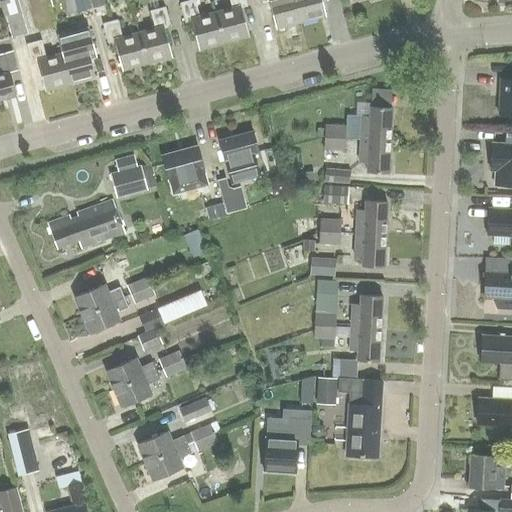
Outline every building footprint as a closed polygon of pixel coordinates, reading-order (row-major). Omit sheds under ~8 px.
[(20,0),(3,0),(12,35),(27,31),(20,0)] [(86,0),(71,0),(75,12),(88,8),(86,0)] [(225,42),(217,11),(199,16),(195,0),(190,0),(181,3),(186,22),(193,20),(200,49),(225,42)] [(217,11),(225,42),(250,36),(242,7),(248,6),(246,0),(230,0),(233,7),(217,11)] [(295,0),(261,0),(262,1),(266,0),(267,0),(276,29),(301,22),(295,0)] [(295,0),(301,22),(326,16),(322,2),(328,0),(295,0)] [(140,31),(148,63),(173,56),(165,27),(171,25),(166,7),(151,10),(156,27),(140,31)] [(148,63),(140,31),(123,36),(119,19),(104,23),(109,42),(115,40),(123,69),(148,63)] [(62,52),(71,83),(97,76),(89,48),(95,46),(89,27),(74,31),(78,47),(62,52)] [(71,83),(62,52),(47,56),(42,39),(27,43),(33,63),(39,61),(47,90),(71,83)] [(9,72),(17,69),(12,50),(0,53),(0,70),(1,74),(0,73),(0,98),(15,94),(9,72)] [(511,79),(499,79),(497,114),(511,114),(511,79)] [(362,139),(391,140),(392,108),(371,107),(371,115),(363,115),(362,139)] [(326,138),(346,138),(346,126),(326,126),(326,138)] [(253,131),(219,141),(225,160),(227,160),(233,184),(260,176),(254,154),(259,153),(253,131)] [(511,186),(511,131),(505,132),(505,144),(492,144),(490,170),(494,171),(493,186),(511,186)] [(268,135),(261,137),(264,148),(271,146),(268,135)] [(345,150),(346,138),(326,138),(325,150),(345,150)] [(389,173),(391,140),(362,139),(361,162),(368,162),(368,172),(389,173)] [(200,193),(219,188),(213,168),(204,170),(198,146),(163,155),(169,179),(195,173),(200,193)] [(153,184),(148,165),(111,174),(117,198),(148,190),(147,186),(153,184)] [(348,170),(323,168),(322,183),(347,185),(348,170)] [(312,172),(291,174),(293,184),(314,181),(312,172)] [(347,186),(323,185),(322,204),(346,205),(347,186)] [(243,199),(223,204),(225,214),(246,208),(243,199)] [(69,218),(68,215),(47,223),(56,248),(78,240),(81,248),(122,233),(111,200),(76,213),(77,216),(69,218)] [(356,233),(386,234),(387,202),(366,201),(366,210),(358,209),(356,233)] [(209,205),(202,207),(205,218),(223,213),(220,202),(209,205)] [(511,209),(488,208),(487,234),(493,235),(493,243),(507,244),(507,236),(511,235),(511,209)] [(320,231),(340,232),(341,220),(321,219),(320,231)] [(197,230),(183,236),(192,258),(207,252),(197,230)] [(340,244),(340,232),(320,231),(320,243),(340,244)] [(384,267),(386,234),(356,233),(355,256),(363,256),(363,266),(384,267)] [(333,259),(309,257),(308,274),(332,276),(333,259)] [(511,261),(511,262),(511,273),(485,272),(484,299),(492,299),(496,309),(511,310),(511,261)] [(130,293),(151,284),(147,275),(126,284),(130,293)] [(82,314),(119,298),(123,296),(119,288),(107,293),(103,283),(74,295),(82,314)] [(151,284),(130,293),(134,302),(155,293),(151,284)] [(351,327),(381,329),(382,296),(361,295),(360,304),(352,304),(351,327)] [(119,298),(82,314),(91,332),(119,320),(116,313),(128,308),(123,296),(119,298)] [(144,331),(163,324),(157,309),(138,316),(144,331)] [(316,313),(315,325),(335,326),(336,314),(316,313)] [(335,326),(315,325),(314,337),(321,337),(320,348),(334,348),(335,326)] [(379,362),(381,329),(351,327),(350,350),(358,351),(358,360),(379,362)] [(160,344),(153,328),(135,336),(141,351),(160,344)] [(511,337),(482,335),(480,362),(499,363),(498,379),(511,379),(511,337)] [(161,368),(183,358),(179,349),(158,358),(161,368)] [(106,370),(114,388),(155,370),(151,361),(139,366),(135,358),(106,370)] [(183,358),(161,368),(165,376),(186,367),(183,358)] [(155,370),(114,388),(122,406),(151,394),(147,384),(159,379),(155,370)] [(336,379),(317,378),(315,405),(334,406),(336,379)] [(378,457),(382,393),(382,381),(337,379),(336,392),(350,393),(347,455),(378,457)] [(208,411),(202,396),(176,407),(182,422),(208,411)] [(511,399),(478,398),(477,425),(511,426),(511,399)] [(311,419),(312,409),(283,408),(282,417),(267,416),(266,429),(264,471),(295,473),(297,442),(309,443),(311,419)] [(37,470),(35,462),(24,417),(1,423),(4,436),(8,435),(17,475),(37,470)] [(194,440),(214,432),(219,429),(216,421),(191,432),(194,440)] [(145,462),(187,444),(183,435),(171,441),(166,431),(137,443),(145,462)] [(194,440),(198,449),(218,441),(214,432),(194,440)] [(187,444),(145,462),(153,480),(182,468),(178,458),(191,453),(187,444)] [(502,488),(503,466),(493,466),(494,457),(470,455),(468,486),(502,488)] [(85,511),(83,503),(85,502),(80,483),(67,486),(72,505),(47,511),(85,511)] [(0,511),(21,511),(15,488),(0,491),(0,511)] [(511,511),(511,499),(510,499),(499,499),(498,511),(493,511),(494,510),(467,509),(466,511),(511,511)]
